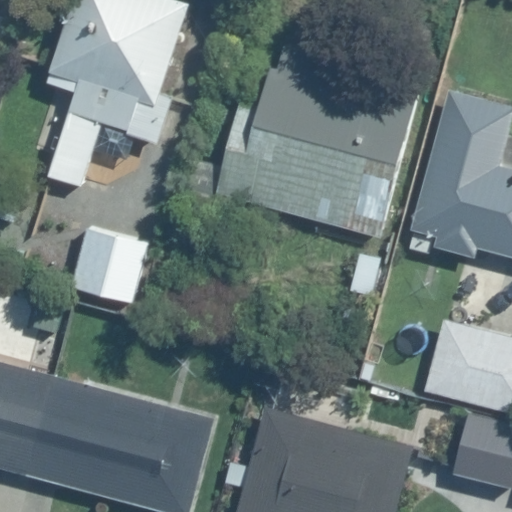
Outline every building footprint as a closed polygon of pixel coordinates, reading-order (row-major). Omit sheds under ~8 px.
[(77,0),(50,76),(82,87),(51,172),(86,184),(110,120),(162,138),(178,94),(164,89),(196,0),(194,0),(77,0)] [(381,234),(424,76),(281,37),(264,101),(246,96),(241,115),(221,190),(249,198),(381,234)] [(511,103),(455,88),(451,102),(417,225),(442,232),(440,243),(477,253),(480,243),(511,251),(511,169),(504,167),(511,137),(511,103)] [(430,388),(511,410),(511,330),(450,314),(430,388)] [(0,463),(182,511),(191,511),(217,416),(0,358),(0,463)] [(239,511),(399,511),(417,444),(267,406),(239,511)]
